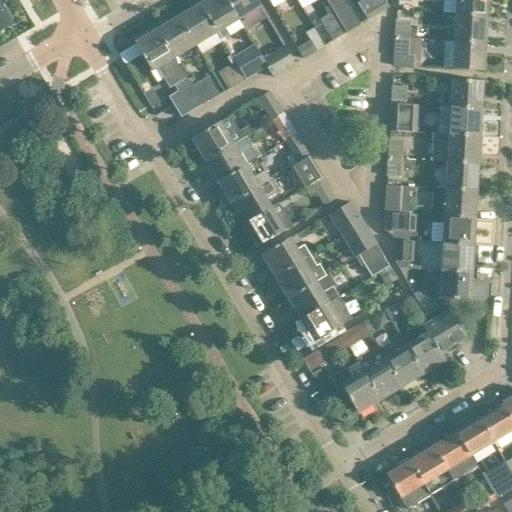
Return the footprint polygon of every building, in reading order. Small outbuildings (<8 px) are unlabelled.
[(0,0),(0,31),(14,24),(0,0)] [(230,35),(225,27),(239,19),(227,0),(209,0),(201,5),(217,32),(222,40),(230,35)] [(227,0),(239,19),(260,7),(256,0),(227,0)] [(327,0),(334,12),(347,33),(360,24),(345,0),(327,0)] [(355,0),(368,21),(390,7),(385,0),(355,0)] [(456,0),(456,14),(487,16),(487,0),(456,0)] [(179,18),(195,45),(217,32),(221,40),(222,40),(217,32),(201,5),(179,18)] [(334,12),(321,20),(325,27),(333,41),(347,33),(334,12)] [(487,16),(456,14),(455,41),(485,43),(487,16)] [(174,57),(195,45),(179,18),(159,30),(174,57)] [(397,21),(396,39),(411,39),(416,40),(416,31),(411,30),(412,22),(397,21)] [(305,33),(310,41),(297,49),(303,59),(325,46),(317,32),(314,28),(305,33)] [(159,30),(136,44),(137,44),(143,55),(142,56),(144,59),(145,58),(152,70),(160,66),(171,85),(173,84),(178,91),(190,84),(182,70),(174,57),(159,30)] [(411,39),(396,39),(394,66),(414,67),(415,55),(410,55),(411,39)] [(445,41),(443,68),(453,69),(453,70),(464,70),(484,71),(485,43),(455,41),(445,41)] [(235,62),(245,80),(267,67),(273,77),(258,51),(254,44),(233,57),(236,62),(235,62)] [(254,44),(258,51),(273,77),(295,64),(284,46),(263,59),(259,51),(255,44),(254,44)] [(228,90),(245,80),(235,62),(218,72),(228,90)] [(202,105),(219,94),(209,76),(202,80),(192,86),(191,84),(190,84),(202,105)] [(452,79),(450,107),(481,109),(483,81),(452,79)] [(181,117),(182,117),(202,105),(190,84),(178,91),(169,97),(181,117)] [(393,85),(392,104),(405,105),(406,90),(406,86),(393,85)] [(270,92),(258,99),(271,121),(273,120),(283,113),(270,92)] [(418,106),(392,104),(390,131),(417,133),(418,106)] [(481,109),(450,107),(449,134),(432,133),(432,134),(449,135),(480,136),(481,109)] [(283,113),(273,120),(281,133),(292,127),(283,113)] [(206,160),(242,138),(243,138),(252,133),(248,126),(239,131),(230,116),(208,130),(207,129),(203,132),(203,133),(193,139),(206,160)] [(480,136),(449,135),(432,134),(431,161),(447,162),(478,164),(480,136)] [(242,138),(206,160),(218,181),(257,157),(250,146),(248,147),(243,138),(242,138)] [(390,142),(389,159),(402,159),(403,142),(390,142)] [(298,162),(309,156),(301,143),(291,149),(298,162)] [(322,177),(309,156),(298,162),(299,162),(289,168),(302,189),(322,177)] [(218,181),(225,192),(220,196),(226,207),(232,203),(231,202),(270,179),(257,158),(258,158),(257,157),(218,181)] [(401,176),(402,159),(389,159),(388,175),(401,176)] [(478,164),(447,162),(431,161),(431,162),(447,163),(446,189),(477,191),(478,164)] [(322,177),(302,189),(302,190),(305,188),(310,197),(317,193),(325,206),(335,199),(322,177)] [(270,207),(266,200),(279,192),(271,179),(270,180),(270,179),(231,202),(232,203),(244,224),(270,207)] [(444,217),(475,218),(477,191),(446,189),(433,189),(431,216),(444,217)] [(387,196),(386,213),(398,214),(399,197),(387,196)] [(279,202),(270,207),(244,224),(258,246),(269,240),(270,241),(274,239),(273,237),(292,225),(279,202)] [(343,235),(363,223),(351,202),(330,214),(343,235)] [(398,214),(386,213),(385,230),(415,231),(416,215),(398,214)] [(444,217),(443,244),(474,246),(475,218),(444,217)] [(377,246),(372,237),(363,223),(343,235),(356,258),(359,256),(377,246)] [(274,248),(263,255),(270,266),(264,269),(270,279),(310,255),(304,245),(296,250),(289,239),(278,246),(277,244),(273,247),(274,248)] [(397,241),(396,258),(396,262),(399,269),(420,270),(420,256),(416,256),(417,242),(409,242),(397,241)] [(474,246),(443,244),(441,271),(472,273),(474,246)] [(359,256),(364,264),(372,277),(389,266),(387,263),(377,246),(359,256)] [(270,279),(277,290),(282,287),(289,297),(315,282),(309,271),(317,266),(310,255),(270,279)] [(389,266),(372,277),(379,273),(386,286),(397,279),(389,266)] [(470,301),(472,273),(441,271),(439,299),(470,301)] [(289,297),(296,309),(291,312),(296,322),(328,303),(339,297),(333,287),(322,293),(315,282),(289,297)] [(414,293),(424,310),(436,303),(425,286),(414,293)] [(296,322),(297,322),(302,319),(315,341),(326,334),(327,335),(330,333),(330,332),(341,325),(352,319),(339,297),(328,303),(296,322)] [(397,303),(385,310),(391,320),(403,312),(397,303)] [(385,310),(374,316),(380,326),(391,320),(385,310)] [(444,360),(440,353),(468,337),(451,310),(423,327),(428,335),(407,347),(423,373),(444,360)] [(364,323),(355,328),(342,336),(349,346),(361,338),(370,333),(364,323)] [(321,349),(327,359),(349,346),(343,336),(321,349)] [(423,373),(407,347),(402,339),(380,353),(377,348),(400,387),(423,373)] [(377,348),(357,360),(380,399),(400,387),(377,348)] [(359,412),(380,399),(357,360),(355,361),(358,365),(343,373),(342,370),(331,376),(330,376),(331,382),(335,387),(340,390),(340,389),(344,387),(350,397),(349,398),(352,402),(353,402),(359,412)] [(511,399),(503,404),(511,419),(511,399)] [(494,442),(511,431),(511,419),(503,404),(480,419),(494,442)] [(471,456),(494,442),(480,419),(470,425),(468,422),(465,421),(455,428),(455,430),(456,433),(471,456)] [(448,470),(454,481),(478,467),(471,456),(456,433),(434,446),(448,470)] [(454,481),(448,470),(434,446),(411,460),(432,494),(454,481)] [(407,509),(432,494),(411,460),(386,475),(407,509)] [(497,499),(511,489),(511,471),(506,462),(505,462),(510,471),(488,484),(491,489),(497,499)] [(472,511),(474,511),(497,499),(491,489),(467,504),(472,511)] [(472,511),(467,504),(465,500),(445,511),(472,511)]
